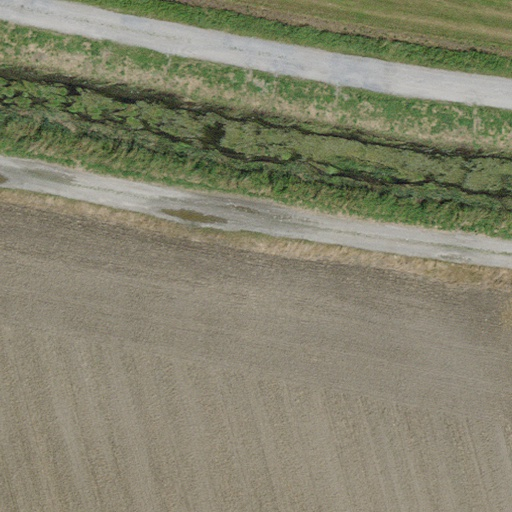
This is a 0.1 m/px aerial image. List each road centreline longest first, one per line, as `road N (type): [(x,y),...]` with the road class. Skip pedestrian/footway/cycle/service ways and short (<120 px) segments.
road 1 (track): [(511,98),(0,1)]
road 2 (track): [(511,257),(332,236),(0,177)]
